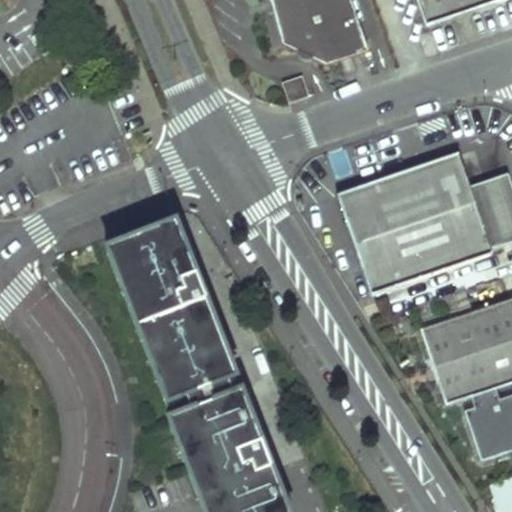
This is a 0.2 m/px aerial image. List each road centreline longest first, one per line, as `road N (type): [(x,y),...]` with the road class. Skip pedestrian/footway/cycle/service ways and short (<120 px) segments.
road 1 (tertiary): [(226,155),(447,511)]
road 2 (residential): [(226,155),(511,57)]
road 3 (unclassified): [(0,259),(60,218),(226,155)]
road 4 (tertiary): [(136,0),(171,87),(198,110)]
